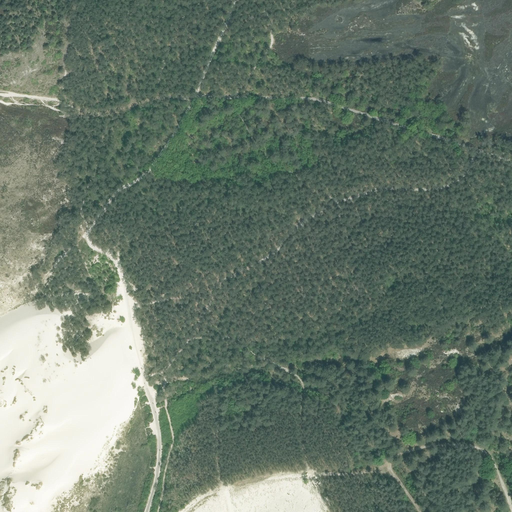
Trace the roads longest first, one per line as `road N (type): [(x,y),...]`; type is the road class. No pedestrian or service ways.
road 1 (unknown): [(511,159),(309,98),(164,95),(109,110),(0,94)]
road 2 (unknown): [(157,511),(173,441),(160,374)]
